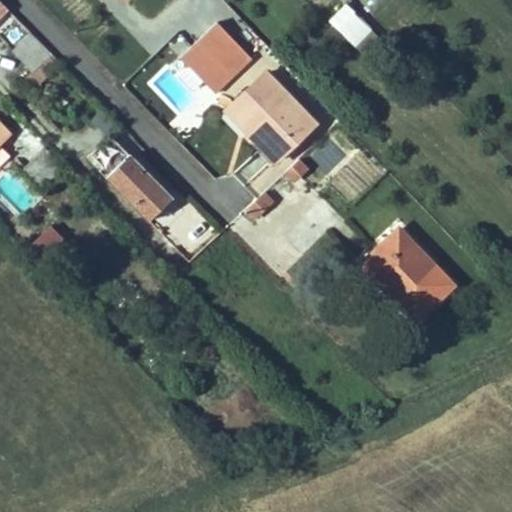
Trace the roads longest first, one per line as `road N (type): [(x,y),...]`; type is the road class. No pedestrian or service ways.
road 1 (unknown): [(227,206),(28,0)]
road 2 (unknown): [(322,108),(220,0)]
